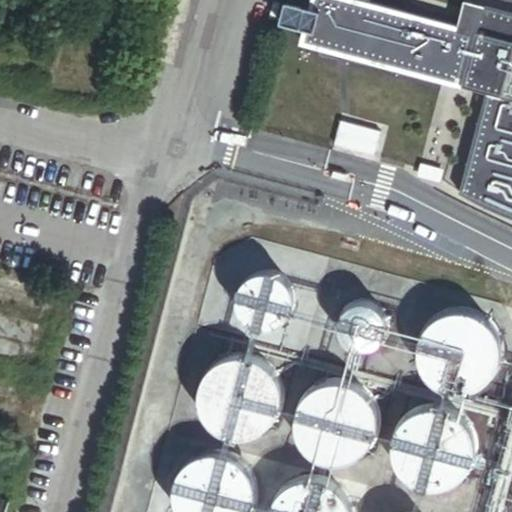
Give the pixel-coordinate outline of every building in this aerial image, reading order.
[(354,0),(316,0),(305,44),(511,96),(511,15),(469,4),(463,28),(354,0)] [(381,132),(341,123),(335,148),(376,157),(381,132)] [(443,167),(422,163),(420,176),(441,180),(443,167)] [(271,327),(281,326),(289,322),(296,315),(299,307),(300,298),(299,289),(294,282),(288,276),(280,272),(270,271),(261,273),(253,278),(248,286),(245,295),(245,304),(248,313),(254,320),(262,325),(271,327)] [(390,333),(390,327),(389,321),(387,316),(383,312),(378,308),(372,306),(367,305),(361,306),(355,308),(351,311),(347,316),(344,321),(343,327),(343,333),(345,339),(348,343),(352,347),(358,350),(364,352),(369,352),(375,350),(380,348),(385,344),(388,339),(390,333)] [(502,364),(503,359),(504,353),(503,348),(502,343),(501,338),(499,334),(496,329),(493,325),(489,322),(485,319),(480,316),(475,314),(470,313),(465,312),(460,312),(455,313),(450,314),(445,316),(441,318),(437,321),(433,325),(429,329),(427,333),(425,338),(423,343),(422,348),(421,353),(422,358),(423,363),(424,368),(427,373),(429,377),(433,381),(436,385),(441,388),(445,390),(449,392),(455,394),(460,394),(465,394),(470,394),(475,392),(480,391),(484,388),(489,385),(492,382),(496,378),(499,373),(501,369),(502,364)] [(284,408),(285,403),(285,398),(285,392),(284,388),(282,383),(280,378),(277,374),(274,370),(270,366),(266,363),(262,361),(257,359),(252,357),(247,357),(242,357),(236,357),(231,358),(227,360),(222,363),(218,366),(214,369),(211,373),(208,378),(206,382),(204,387),(203,392),(203,397),(203,402),(204,408),(206,412),(208,417),(211,422),(214,426),(218,429),(222,432),(226,435),(231,437),(236,438),(241,439),(246,439),(252,438),(256,437),(261,435),(266,432),(270,429),(274,426),(277,422),(280,418),(282,413),(284,408)] [(382,434),(383,429),(383,424),(383,419),(382,414),(380,409),(378,404),(376,400),(372,395),(368,392),(364,389),(360,386),(355,385),(350,383),(345,383),(340,383),(335,383),(330,384),(325,386),(320,389),(316,392),(312,395),(309,399),(306,404),(304,408),(302,413),(301,419),(301,424),(301,429),(302,434),(304,439),(306,443),(309,448),(312,452),(316,455),(320,458),(324,461),(329,463),(334,464),(340,465),(345,465),(350,464),(355,463),(359,461),(364,458),(368,455),(372,452),(375,448),(378,444),(380,439),(382,434)] [(456,491),(469,483),(479,471),(485,456),(485,442),(481,428),(473,416),(462,407),(448,402),(433,401),(418,406),(406,415),(397,428),(393,443),(394,458),(400,473),(411,484),(425,492),(440,494),(456,491)] [(251,511),(253,511),(256,500),(256,488),(252,477),(246,468),(236,461),(225,458),(213,458),(201,462),(192,470),(185,481),(183,493),(184,505),(187,511),(251,511)] [(352,511),(350,502),(343,492),(333,486),(323,482),(310,482),(298,486),(289,494),(282,505),(280,511),(352,511)]
